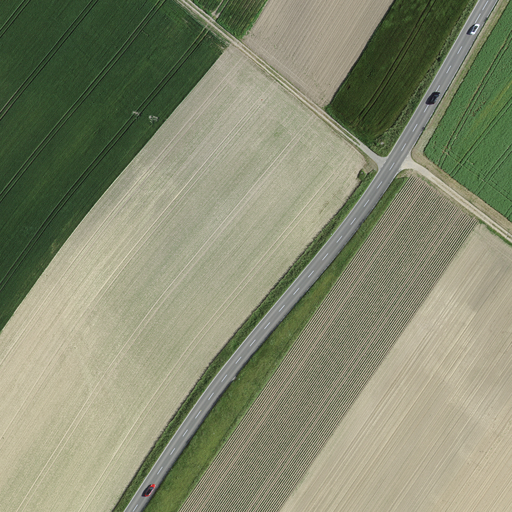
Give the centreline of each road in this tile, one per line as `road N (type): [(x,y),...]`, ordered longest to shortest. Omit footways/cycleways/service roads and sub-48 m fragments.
road 1 (primary): [(132,511),(227,373),(389,170),(489,0)]
road 2 (track): [(182,0),(389,170)]
road 3 (track): [(398,156),(511,242)]
